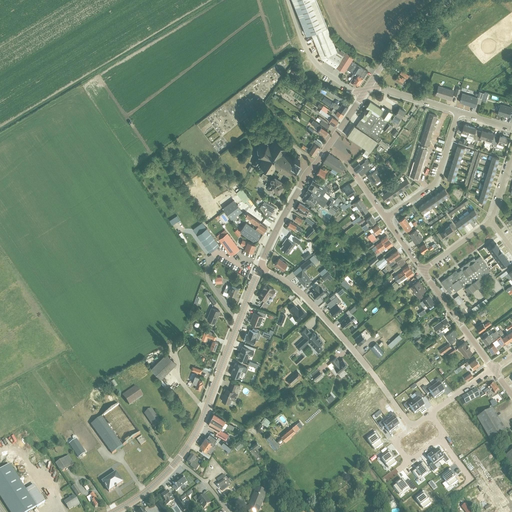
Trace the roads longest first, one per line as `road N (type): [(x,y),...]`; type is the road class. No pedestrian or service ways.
road 1 (residential): [(259,268),(311,302),(412,428)]
road 2 (tertiary): [(259,268),(303,179),(361,95)]
road 3 (tertiary): [(206,410),(259,268)]
road 4 (residential): [(385,215),(435,181),(457,112)]
road 5 (unclassified): [(361,95),(316,65),(288,0)]
road 6 (residential): [(492,369),(421,270)]
